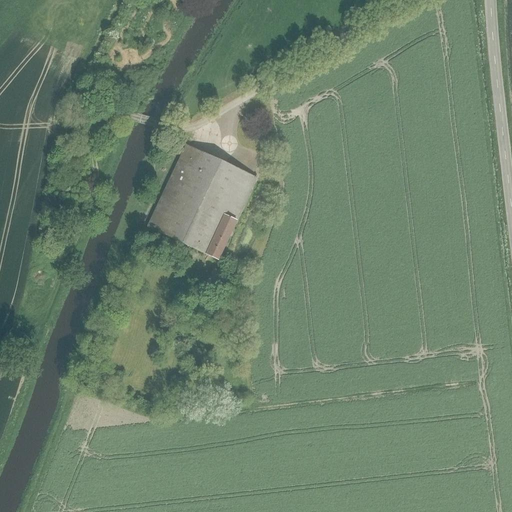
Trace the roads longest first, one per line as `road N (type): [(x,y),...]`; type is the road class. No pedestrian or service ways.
road 1 (track): [(103,114),(94,129),(93,185),(30,348)]
road 2 (tertiary): [(491,0),(511,210)]
